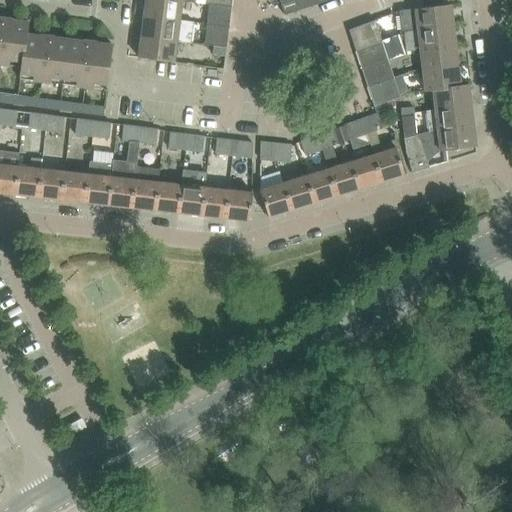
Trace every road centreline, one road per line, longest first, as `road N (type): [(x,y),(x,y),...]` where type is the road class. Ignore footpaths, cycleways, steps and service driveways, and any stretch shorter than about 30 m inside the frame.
road 1 (residential): [(57,503),(150,441),(511,235)]
road 2 (residential): [(0,219),(248,242),(505,159)]
road 3 (residential): [(482,0),(505,159)]
